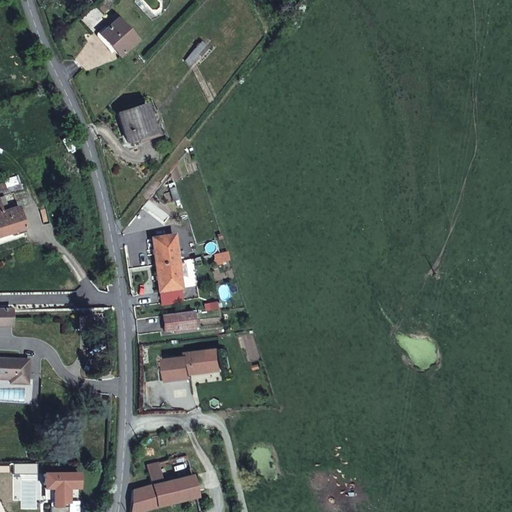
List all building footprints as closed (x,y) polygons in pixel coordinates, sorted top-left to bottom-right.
[(108,7),(102,0),(100,0),(96,5),(103,13),(109,8),(108,7)] [(116,19),(99,35),(119,57),(137,41),(116,19)] [(200,57),(208,48),(201,42),(184,61),(190,65),(198,55),(200,57)] [(155,133),(145,104),(117,114),(127,143),(155,133)] [(73,148),(67,137),(62,141),(68,152),(73,148)] [(15,177),(4,180),(5,183),(0,184),(0,197),(3,196),(1,190),(18,185),(15,177)] [(179,200),(175,187),(169,189),(173,202),(179,200)] [(23,230),(11,194),(3,196),(0,197),(0,237),(14,233),(23,230)] [(14,233),(0,237),(0,243),(16,238),(14,233)] [(150,238),(155,264),(177,261),(172,234),(150,238)] [(229,260),(227,252),(219,254),(221,259),(221,262),(229,260)] [(177,261),(155,264),(159,291),(181,287),(177,261)] [(193,312),(162,316),(164,332),(174,330),(194,328),(193,312)] [(103,315),(93,315),(92,329),(103,329),(103,315)] [(165,359),(168,380),(191,377),(191,373),(212,371),(210,355),(221,354),(220,348),(187,352),(188,356),(165,359)] [(27,384),(28,361),(0,359),(0,378),(10,379),(10,383),(27,384)] [(145,465),(150,485),(162,482),(157,462),(145,465)] [(58,511),(59,507),(67,507),(67,489),(78,489),(78,474),(43,474),(43,489),(53,489),(53,507),(49,507),(49,511),(58,511)] [(162,482),(150,485),(157,509),(197,498),(191,474),(162,482)] [(145,511),(157,509),(150,485),(132,490),(129,511),(145,511)]
